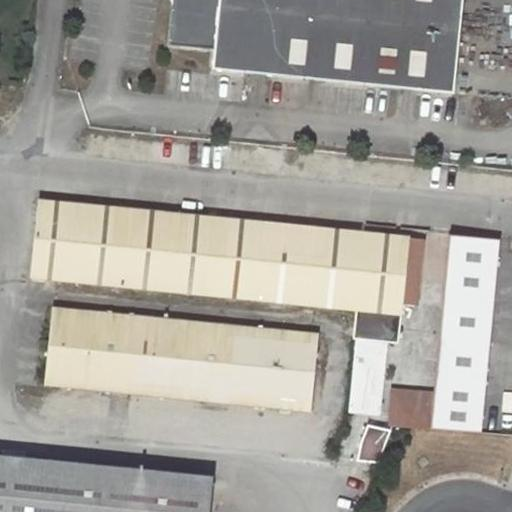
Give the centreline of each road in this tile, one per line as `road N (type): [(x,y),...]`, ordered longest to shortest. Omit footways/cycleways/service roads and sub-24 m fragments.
road 1 (unknown): [(94,111),(511,131)]
road 2 (unknown): [(314,511),(309,486),(286,469),(50,442),(0,425)]
road 3 (unknown): [(0,261),(30,107)]
